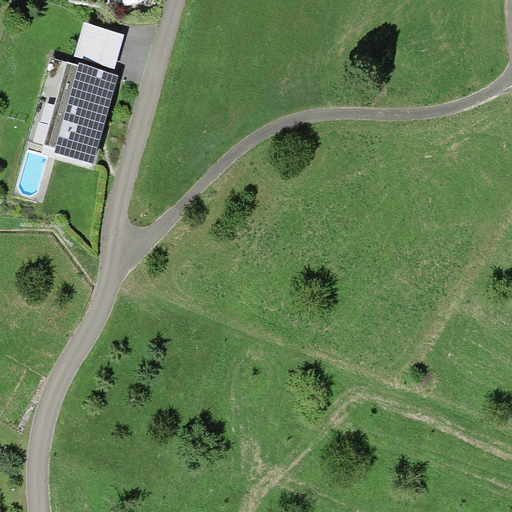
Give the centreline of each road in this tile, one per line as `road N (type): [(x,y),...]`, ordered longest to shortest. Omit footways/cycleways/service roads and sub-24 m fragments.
road 1 (track): [(117,257),(269,129),(317,114),(457,106),(511,77)]
road 2 (residential): [(35,511),(39,420),(104,302),(117,257)]
road 3 (residential): [(171,0),(116,195),(110,233),(117,257)]
